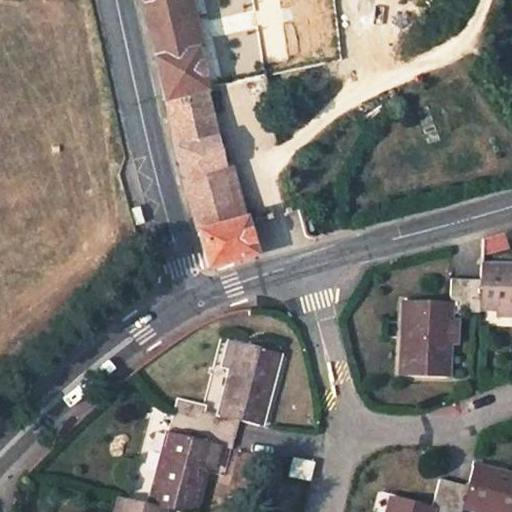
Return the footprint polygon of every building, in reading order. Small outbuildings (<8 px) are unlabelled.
[(141,0),(163,102),(203,92),(194,51),(191,51),(180,0),(141,0)] [(215,140),(203,92),(163,102),(175,149),(215,140)] [(254,256),(244,220),(236,222),(222,171),(215,140),(175,149),(205,269),(254,256)] [(511,269),(481,268),(480,281),(466,280),(464,313),(479,314),(479,308),(496,309),(511,309),(511,269)] [(466,280),(452,280),(451,304),(405,302),(402,376),(448,378),(449,345),(450,321),(450,312),(464,313),(466,280)] [(511,309),(496,309),(495,318),(511,318),(511,309)] [(449,345),(457,345),(457,321),(450,321),(449,345)] [(257,441),(278,354),(238,344),(220,417),(201,412),(198,426),(235,435),(257,441)] [(213,444),(219,446),(232,448),(235,435),(198,426),(172,420),(149,506),(164,509),(174,511),(195,511),(207,468),(213,444)] [(219,446),(213,444),(207,468),(214,470),(219,446)] [(312,465),(293,461),(290,476),(309,480),(312,465)] [(461,511),(462,508),(481,511),(511,511),(511,475),(474,466),(468,487),(454,483),(446,511),(461,511)] [(446,511),(454,483),(439,480),(432,507),(393,497),(388,511),(446,511)] [(149,506),(120,498),(116,511),(163,511),(164,509),(149,506)]
